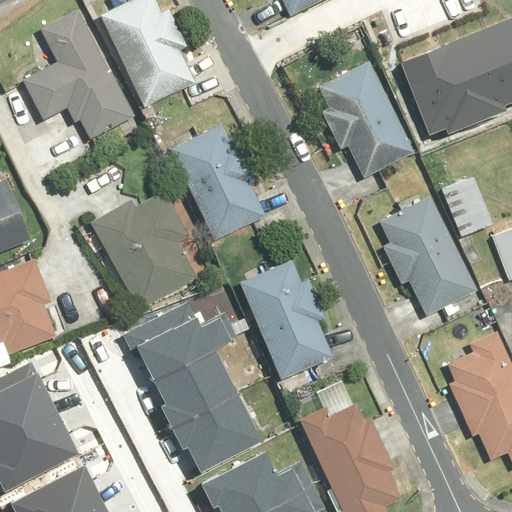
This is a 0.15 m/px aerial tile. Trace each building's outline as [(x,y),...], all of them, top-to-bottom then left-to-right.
[(158,0),(125,0),(100,11),(143,108),(196,85),(180,48),(190,44),(173,5),(162,9),(158,0)] [(511,0),(401,41),(431,120),(511,90),(511,0)] [(85,6),(40,26),(55,58),(21,73),(41,116),(66,105),(74,123),(83,119),(91,137),(135,118),(85,6)] [(414,151),(369,58),(318,82),(329,104),(320,109),(338,147),(347,142),(364,176),(414,151)] [(222,121),(170,144),(214,239),(265,216),(248,179),(256,175),(239,139),(232,142),(222,121)] [(466,175),(435,188),(457,238),(487,225),(466,175)] [(0,251),(31,241),(9,179),(0,182),(0,251)] [(131,197),(90,220),(138,307),(198,274),(179,239),(190,233),(164,187),(134,203),(131,197)] [(477,288),(429,194),(378,219),(389,240),(382,243),(402,283),(409,279),(426,314),(477,288)] [(511,224),(485,235),(504,282),(511,278),(511,224)] [(36,256),(0,268),(0,341),(2,341),(7,353),(57,335),(45,302),(52,299),(36,256)] [(293,257),(239,279),(280,378),(334,355),(319,319),(326,316),(309,275),(302,278),(293,257)] [(189,297),(123,330),(134,352),(141,349),(153,374),(216,342),(242,329),(230,305),(200,320),(189,297)] [(511,362),(496,327),(468,339),(473,349),(447,361),(455,378),(447,381),(471,434),(478,431),(490,457),(506,450),(511,462),(511,362)] [(155,400),(167,423),(239,386),(216,342),(153,374),(164,396),(155,400)] [(29,365),(0,380),(0,483),(6,494),(78,455),(29,365)] [(185,439),(199,466),(263,433),(239,386),(167,423),(178,443),(185,439)] [(327,403),(299,416),(342,511),(387,511),(384,503),(400,496),(388,470),(394,467),(371,415),(365,418),(357,400),(331,412),(327,403)] [(265,445),(199,478),(211,500),(217,497),(224,511),(248,511),(319,477),(307,453),(276,468),(265,445)] [(107,511),(86,471),(14,508),(15,511),(107,511)] [(305,511),(330,500),(319,477),(248,511),(305,511)]
